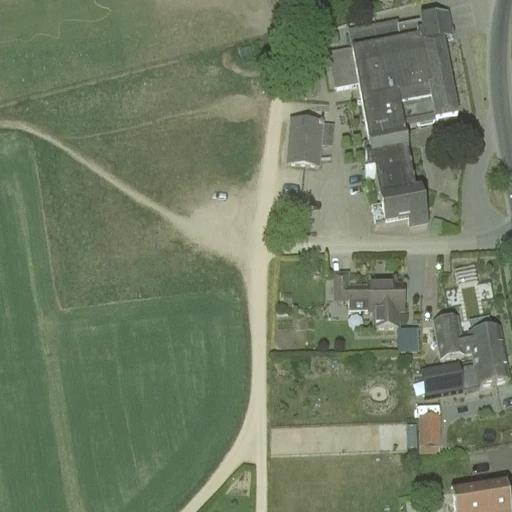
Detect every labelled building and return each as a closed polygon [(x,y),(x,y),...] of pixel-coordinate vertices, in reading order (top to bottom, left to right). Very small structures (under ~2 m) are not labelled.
[(455,120),(440,43),(452,41),(447,17),(419,23),(419,27),(396,31),(395,26),(346,36),(350,53),(326,58),(333,95),(355,91),(361,124),(367,152),(368,158),(363,159),(366,175),(372,174),(383,230),(406,226),(408,234),(425,231),(418,194),(414,195),(405,151),(404,144),(401,131),(455,120)] [(292,125),(287,124),(283,169),(303,171),(318,172),(319,164),(322,127),(292,125)] [(331,277),(332,307),(346,308),(346,316),(367,316),(367,318),(373,318),(373,334),(397,334),(396,318),(402,317),(401,289),(367,289),(348,289),(347,277),(331,277)] [(437,366),(469,360),(470,365),(503,359),(498,332),(459,339),(456,322),(431,327),(437,366)] [(470,365),(472,373),(433,380),(439,411),(479,403),(477,390),(507,385),(503,359),(470,365)] [(417,454),(417,479),(439,479),(439,478),(464,475),(461,448),(440,451),(440,420),(418,420),(417,423),(417,454)] [(469,492),(451,495),(453,511),(506,511),(503,486),(469,492)]
